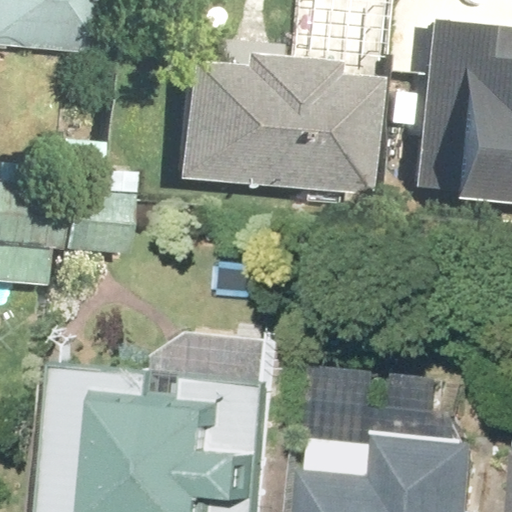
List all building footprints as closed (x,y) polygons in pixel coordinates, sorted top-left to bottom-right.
[(97,0),(0,0),(0,48),(93,55),(97,0)] [(511,23),(419,17),(404,199),(511,207),(511,23)] [(226,50),(225,64),(172,61),(164,183),(345,195),(353,73),(313,70),(314,57),(226,50)] [(50,184),(46,254),(119,258),(124,166),(94,164),(95,143),(53,141),(50,184)] [(46,254),(50,184),(0,181),(0,287),(44,290),(46,254)] [(146,375),(55,367),(43,511),(263,511),(277,345),(149,334),(146,375)] [(300,428),(294,511),(484,511),(490,442),(300,428)]
